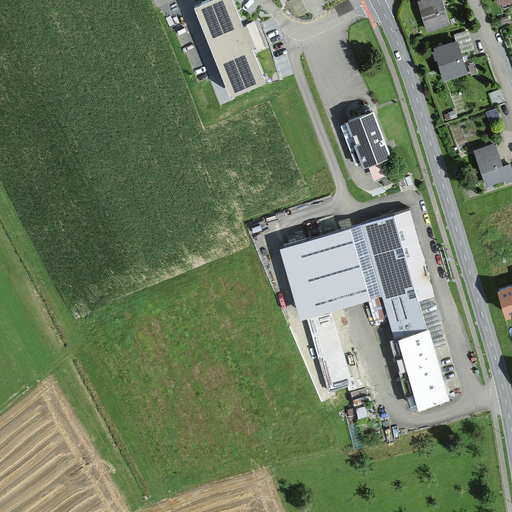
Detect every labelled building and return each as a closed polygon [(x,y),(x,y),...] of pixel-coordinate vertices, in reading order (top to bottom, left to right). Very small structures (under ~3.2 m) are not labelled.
[(232,0),(205,0),(195,4),(229,91),(264,78),(232,0)] [(440,0),(432,0),(419,4),(427,32),(448,26),(440,0)] [(456,42),(435,49),(445,80),(467,73),(456,42)] [(372,112),(346,121),(362,165),(388,156),(372,112)] [(494,144),(473,152),(485,188),(511,178),(511,164),(502,168),(494,144)] [(410,207),(280,244),(301,315),(382,292),(394,335),(398,334),(427,326),(419,297),(434,293),(410,207)] [(511,283),(499,287),(507,313),(511,311),(511,283)] [(427,326),(398,334),(419,405),(450,396),(429,325),(427,326)]
